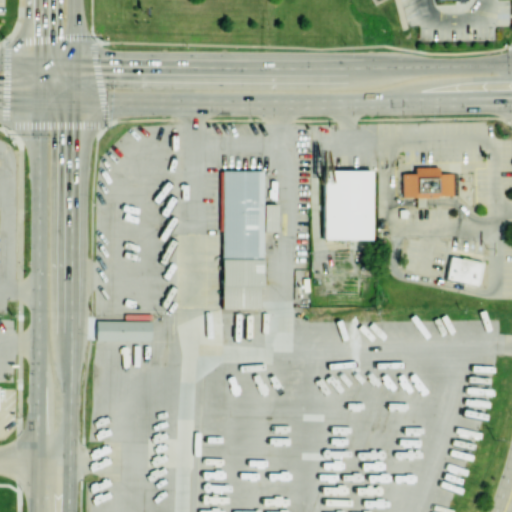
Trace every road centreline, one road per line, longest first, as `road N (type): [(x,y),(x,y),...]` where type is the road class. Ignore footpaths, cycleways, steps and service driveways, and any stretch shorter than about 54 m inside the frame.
road 1 (primary): [(0,98),(511,101)]
road 2 (primary): [(72,65),(511,66)]
road 3 (secondary): [(36,511),(40,99)]
road 4 (secondary): [(68,511),(72,100)]
